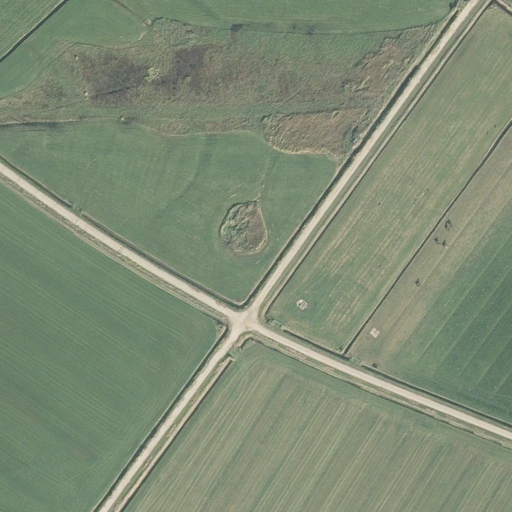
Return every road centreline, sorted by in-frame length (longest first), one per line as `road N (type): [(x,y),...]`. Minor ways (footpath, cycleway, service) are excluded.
road 1 (track): [(242,321),(511,436)]
road 2 (unclassified): [(0,171),(140,265),(242,321)]
